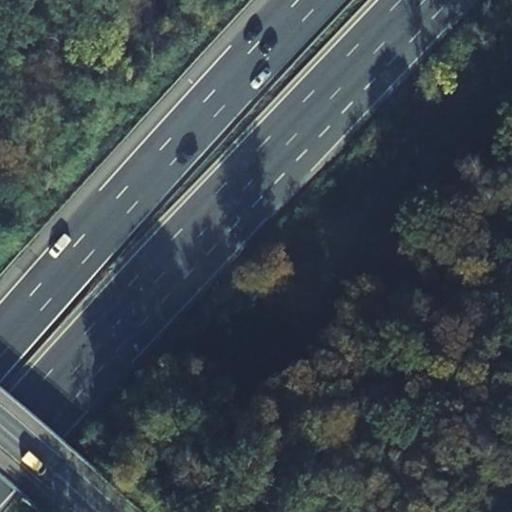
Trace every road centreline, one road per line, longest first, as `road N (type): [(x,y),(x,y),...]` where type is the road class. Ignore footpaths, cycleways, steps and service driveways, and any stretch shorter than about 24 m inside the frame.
road 1 (motorway): [(0,449),(153,269),(414,0)]
road 2 (motorway): [(310,0),(0,342)]
road 3 (primary): [(0,430),(96,511)]
